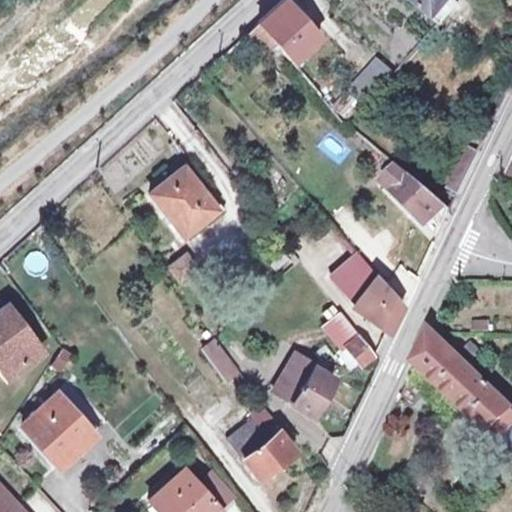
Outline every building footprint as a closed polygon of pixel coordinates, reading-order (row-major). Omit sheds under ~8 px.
[(256,22),(273,41),(291,62),(316,36),(284,1),(283,0),(280,0),(255,22),(256,22)] [(408,0),(435,23),(437,24),(457,1),(455,0),(408,0)] [(261,51),(273,41),(256,22),(243,33),(261,51)] [(395,72),(378,59),(350,93),(367,106),(395,72)] [(511,89),(511,86),(500,81),(494,95),(507,101),(511,89)] [(477,164),(468,159),(449,197),(459,202),(477,164)] [(180,164),(145,191),(178,234),(213,208),(180,164)] [(511,165),(502,184),(511,187),(511,165)] [(427,231),(445,214),(437,206),(430,199),(397,169),(383,186),(427,231)] [(381,335),(402,307),(384,287),(354,253),(328,274),(348,298),(357,311),(381,335)] [(2,306),(0,308),(0,369),(4,374),(36,349),(2,306)] [(341,352),(345,349),(359,338),(339,313),(321,327),(341,352)] [(435,324),(430,334),(435,338),(450,338),(435,324)] [(511,423),(511,412),(435,338),(430,334),(414,368),(492,442),(511,423)] [(359,338),(345,349),(356,362),(369,352),(359,338)] [(214,342),(201,352),(223,383),(237,373),(214,342)] [(290,350),(269,387),(289,398),(286,402),(309,416),(329,379),(307,364),(309,360),(290,350)] [(53,395),(20,424),(56,465),(90,437),(53,395)] [(217,429),(239,459),(271,435),(268,431),(272,428),(275,426),(256,399),(217,429)] [(271,435),(239,459),(255,480),(291,453),(272,428),(268,431),(271,435)] [(180,471),(146,500),(156,511),(215,511),(216,511),(194,486),(180,471)] [(206,476),(194,486),(216,511),(228,501),(206,476)] [(22,511),(16,505),(0,488),(0,511),(22,511)]
